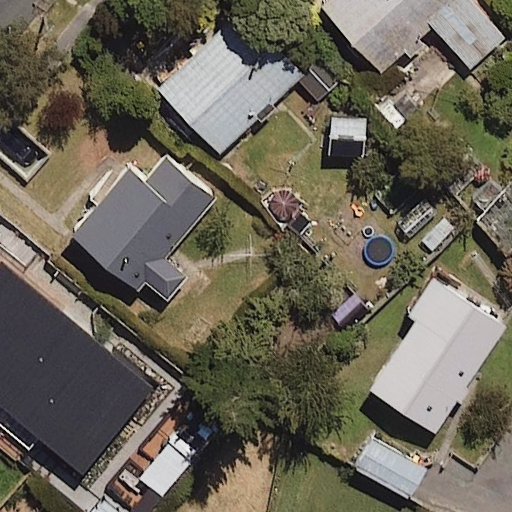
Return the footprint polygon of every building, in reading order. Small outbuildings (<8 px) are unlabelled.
[(324,0),(380,64),(402,45),(407,52),(427,35),(421,28),(432,19),(469,63),(504,33),(475,0),(324,0)] [(220,147),(256,113),(259,116),(276,100),(273,97),(303,70),(240,2),(157,79),(220,147)] [(365,114),(331,111),(327,149),(362,152),(365,114)] [(70,224),(141,284),(147,277),(168,295),(188,272),(164,252),(215,192),(166,150),(147,173),(127,156),(70,224)] [(511,246),(511,171),(474,213),(511,247),(511,246)] [(442,207),(425,190),(395,221),(412,238),(442,207)] [(151,383),(0,252),(0,396),(81,465),(151,383)] [(435,425),(457,391),(463,395),(469,386),(463,382),(505,320),(432,270),(406,308),(415,314),(370,381),(435,425)] [(209,420),(175,390),(152,417),(187,446),(209,420)] [(428,464),(371,432),(353,464),(409,497),(428,464)]
